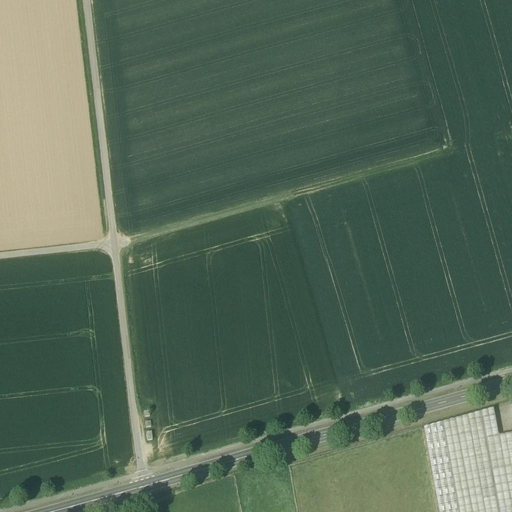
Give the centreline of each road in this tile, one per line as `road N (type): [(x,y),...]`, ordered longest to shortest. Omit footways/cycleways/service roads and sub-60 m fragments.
road 1 (track): [(87,0),(142,485)]
road 2 (tertiary): [(142,485),(511,383)]
road 3 (track): [(449,151),(113,243)]
